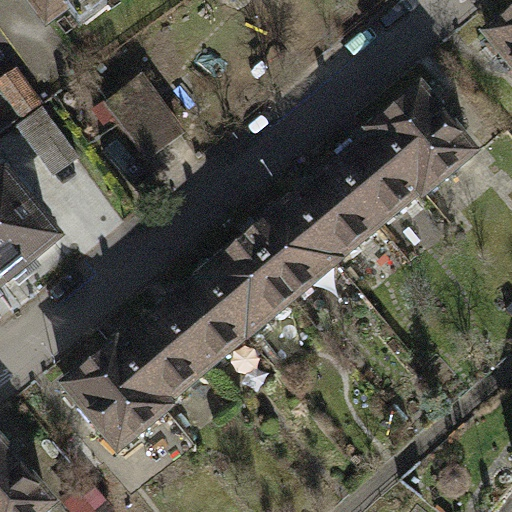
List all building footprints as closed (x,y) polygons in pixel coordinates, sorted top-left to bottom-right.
[(75,0),(31,0),(47,21),(75,0)] [(511,17),(485,41),(511,73),(511,17)] [(14,70),(0,80),(0,91),(19,116),(38,102),(14,70)] [(143,79),(107,105),(143,157),(180,130),(143,79)] [(374,136),(420,191),(425,197),(475,156),(421,92),(371,133),(374,136)] [(41,108),(8,129),(46,190),(79,169),(41,108)] [(331,173),(377,227),(420,191),(374,136),(331,173)] [(377,227),(331,173),(287,209),(334,264),(377,227)] [(3,181),(0,183),(0,280),(2,283),(53,241),(24,206),(33,199),(17,179),(8,186),(3,181)] [(334,264),(287,209),(245,244),(291,299),(334,264)] [(291,299),(245,244),(201,282),(247,336),(291,299)] [(247,336),(201,282),(159,317),(205,372),(247,336)] [(205,372),(159,317),(116,352),(163,407),(205,372)] [(163,407),(116,352),(112,347),(65,387),(117,450),(165,410),(163,407)] [(0,511),(43,511),(50,507),(0,447),(0,511)]
